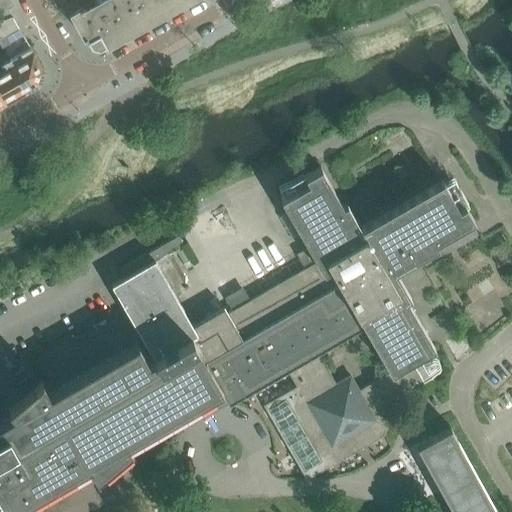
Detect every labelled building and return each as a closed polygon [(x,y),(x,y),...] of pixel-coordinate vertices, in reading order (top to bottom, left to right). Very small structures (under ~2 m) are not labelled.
[(14,3),(14,2),(12,0),(0,0),(0,20),(13,17),(8,9),(12,7),(14,6),(14,3)] [(141,26),(126,0),(101,0),(84,10),(83,7),(71,13),(84,37),(84,36),(86,40),(87,39),(90,45),(99,47),(104,44),(105,46),(141,26)] [(167,11),(160,0),(126,0),(141,26),(167,11)] [(160,0),(167,11),(187,0),(160,0)] [(0,37),(6,35),(19,28),(13,17),(0,20),(1,22),(0,22),(0,37)] [(9,41),(22,34),(19,28),(6,35),(9,41)] [(43,70),(30,47),(8,59),(26,91),(39,84),(43,70)] [(26,91),(8,59),(0,63),(0,94),(5,103),(26,91)] [(363,226),(362,227),(360,227),(346,203),(342,205),(333,189),(332,187),(321,168),(320,166),(305,175),(308,182),(284,196),(280,198),(281,200),(289,213),(290,214),(301,234),(302,236),(308,246),(296,253),(299,258),(305,268),(292,275),(290,276),(278,284),(276,284),(263,292),(261,293),(249,300),(244,290),(242,287),(224,297),(232,310),(227,313),(224,307),(192,326),(154,261),(181,245),(183,244),(182,243),(178,235),(120,269),(124,276),(111,284),(111,285),(153,358),(154,359),(148,362),(137,343),(49,393),(41,380),(40,380),(40,381),(40,382),(37,384),(8,409),(12,415),(0,421),(0,511),(38,511),(31,499),(89,466),(96,479),(98,478),(97,477),(130,449),(126,444),(131,441),(176,416),(184,429),(228,404),(228,403),(230,402),(243,395),(258,387),(285,371),(294,386),(295,388),(265,406),(304,472),(379,428),(387,424),(398,383),(400,375),(416,366),(422,363),(423,362),(419,356),(434,347),(406,299),(410,296),(395,270),(418,257),(437,246),(435,242),(472,221),(473,220),(474,220),(473,220),(464,204),(458,208),(458,207),(444,184),(442,180),(441,181),(440,181),(427,189),(426,190),(409,199),(408,200),(384,213),(385,214),(383,214),(363,226)] [(461,333),(447,342),(445,343),(455,360),(472,351),(471,350),(461,333)] [(494,511),(448,427),(416,445),(453,511),(494,511)]
